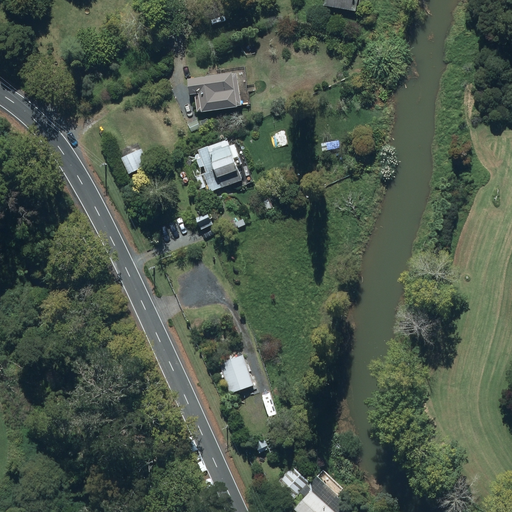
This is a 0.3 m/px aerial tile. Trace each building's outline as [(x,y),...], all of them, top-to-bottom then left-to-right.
[(358,0),(325,0),(324,5),(356,11),(358,0)] [(341,65),(336,64),(333,79),(337,80),(341,65)] [(197,111),(242,105),(237,73),(188,80),(190,94),(195,93),(197,111)] [(184,114),(192,131),(202,126),(194,109),(184,114)] [(206,172),(203,173),(209,191),(242,180),(228,139),(198,150),(206,172)] [(148,166),(138,143),(133,145),(133,144),(124,147),(125,149),(119,151),(122,158),(120,159),(126,175),(148,166)] [(200,189),(206,187),(202,174),(195,177),(200,189)] [(208,213),(196,218),(201,229),(213,224),(208,213)] [(220,364),(231,394),(254,385),(243,355),(220,364)] [(263,437),(253,442),(257,453),(268,448),(263,437)] [(292,466),(277,482),(294,498),(310,482),(292,466)] [(294,509),(297,511),(335,511),(312,490),(294,509)]
